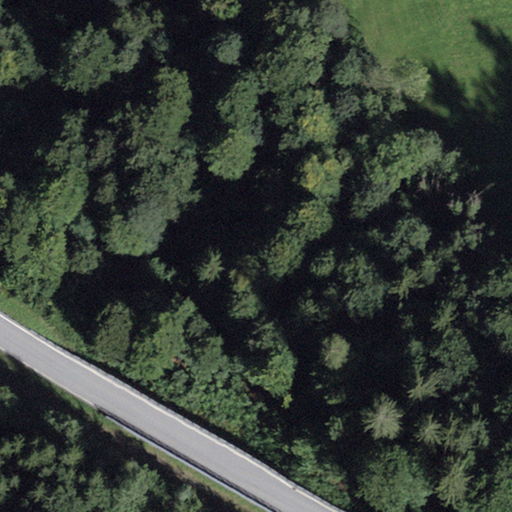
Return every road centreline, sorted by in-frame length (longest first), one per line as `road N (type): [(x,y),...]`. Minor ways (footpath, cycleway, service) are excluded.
road 1 (track): [(511,297),(486,296),(440,273),(286,89),(177,0)]
road 2 (tertiary): [(310,511),(0,331)]
